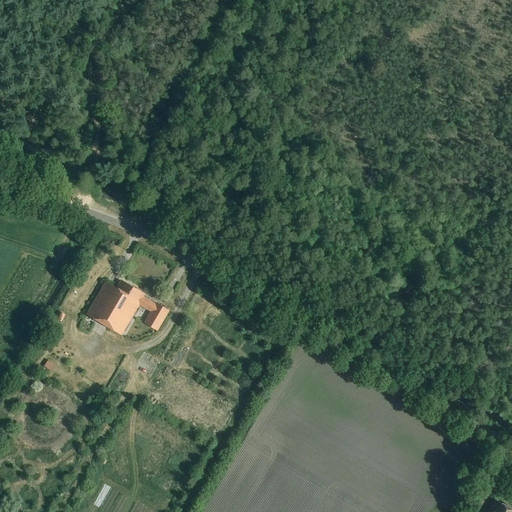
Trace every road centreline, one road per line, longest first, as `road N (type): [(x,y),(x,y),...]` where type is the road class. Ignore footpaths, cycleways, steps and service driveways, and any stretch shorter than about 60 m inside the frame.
road 1 (unclassified): [(511,447),(148,235),(0,184)]
road 2 (track): [(75,208),(90,171),(90,55),(135,0)]
